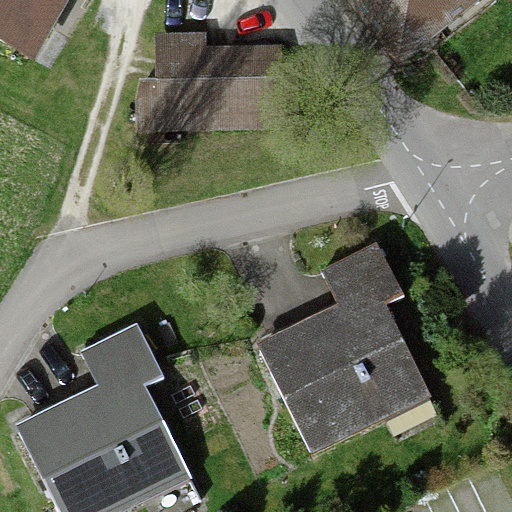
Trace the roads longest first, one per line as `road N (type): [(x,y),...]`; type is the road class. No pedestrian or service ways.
road 1 (residential): [(0,370),(68,269),(455,185)]
road 2 (unclassified): [(301,0),(455,185)]
road 3 (unclassified): [(455,185),(511,303)]
